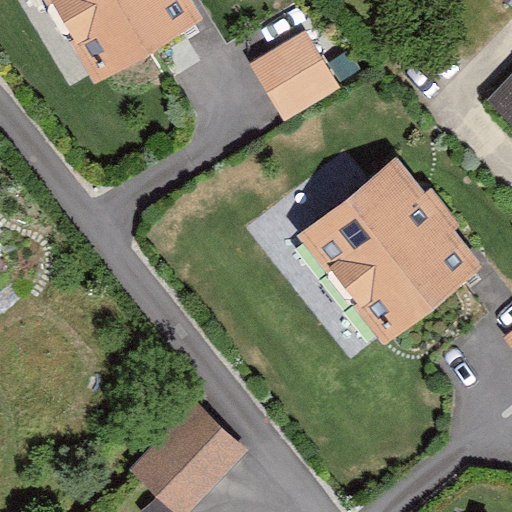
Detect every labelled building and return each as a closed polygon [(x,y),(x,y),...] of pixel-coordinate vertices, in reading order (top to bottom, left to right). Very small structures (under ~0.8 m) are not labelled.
[(198,0),(51,0),(101,86),(212,23),(198,0)] [(313,31),(255,66),(289,124),(348,89),(313,31)] [(511,83),(495,102),(511,118),(511,83)] [(493,267),(403,155),(305,233),(395,345),(493,267)] [(0,240),(11,231),(0,217),(0,240)] [(208,405),(142,469),(183,511),(191,511),(254,453),(208,405)]
